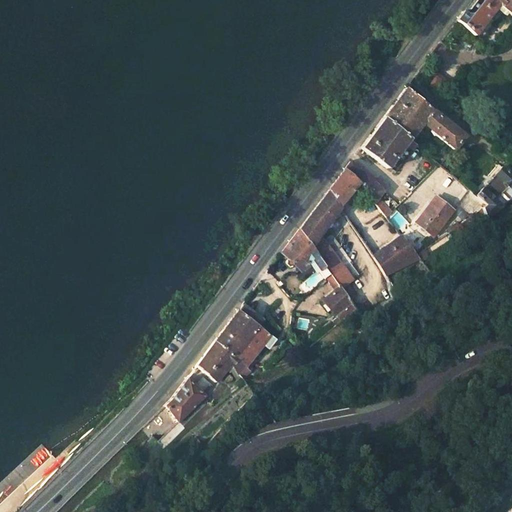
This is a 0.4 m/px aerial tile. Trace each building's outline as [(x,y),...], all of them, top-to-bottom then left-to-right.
[(511,0),(476,0),(468,11),(463,11),(456,21),(474,35),(498,4),(511,13),(511,0)] [(410,139),(424,121),(438,132),(435,136),(454,150),(465,136),(405,88),(383,117),(410,139)] [(360,148),(386,168),(402,143),(411,150),(415,143),(410,139),(383,117),(360,148)] [(500,146),(495,153),(506,162),(511,155),(500,146)] [(357,182),(374,201),(382,191),(350,162),(344,169),(357,182)] [(511,174),(503,167),(466,206),(475,214),(484,207),(488,218),(511,198),(511,174)] [(339,206),(357,182),(344,169),(327,191),(339,206)] [(311,246),(339,208),(340,208),(339,206),(327,191),(298,229),(311,246)] [(435,197),(416,223),(434,237),(453,211),(435,197)] [(385,216),(390,211),(378,199),(373,204),(385,216)] [(298,229),(281,253),(300,271),(311,261),(318,255),(311,246),(298,229)] [(385,275),(418,258),(416,256),(401,235),(373,256),(372,257),(385,275)] [(353,280),(323,238),(311,246),(318,255),(326,266),(325,266),(339,285),(342,289),(353,280)] [(318,255),(311,261),(318,271),(320,270),(325,266),(326,266),(318,255)] [(320,270),(334,289),(339,285),(325,266),(320,270)] [(334,289),(323,298),(335,312),(341,319),(356,307),(342,289),(339,285),(334,289)] [(262,320),(243,305),(238,310),(214,341),(245,365),(262,343),(268,334),(257,325),(262,320)] [(371,329),(365,334),(369,341),(376,336),(371,329)] [(275,339),(268,334),(262,343),(268,348),(275,339)] [(195,366),(216,381),(229,365),(238,374),(242,379),(251,370),(245,365),(214,341),(195,366)] [(164,405),(179,420),(212,387),(203,377),(194,386),(186,378),(173,395),(170,399),(164,405)]
